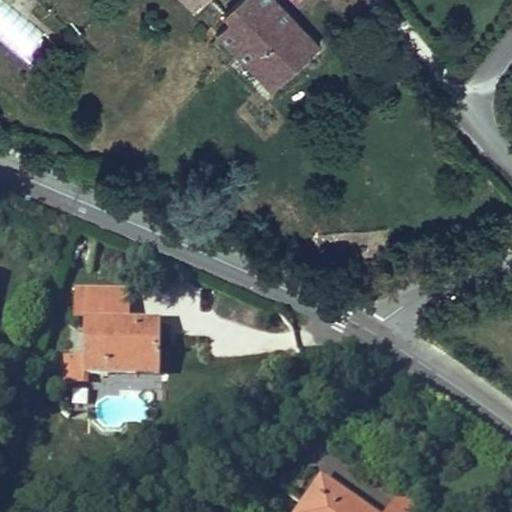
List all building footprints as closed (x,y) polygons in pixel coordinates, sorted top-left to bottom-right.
[(175,0),(188,14),(203,0),(175,0)] [(269,0),(245,0),(209,34),(270,98),(318,52),(284,16),(269,0)] [(126,292),(125,262),(93,262),(93,279),(86,285),(75,285),(76,293),(88,293),(126,292)] [(93,279),(93,262),(75,262),(75,285),(86,285),(93,279)] [(160,332),(159,291),(126,292),(88,293),(89,342),(114,342),(114,333),(160,332)] [(160,340),(160,332),(114,333),(114,342),(160,340)] [(408,511),(404,507),(383,487),(356,459),(320,494),(338,511),(408,511)] [(427,483),(404,507),(408,511),(444,511),(450,506),(427,483)]
